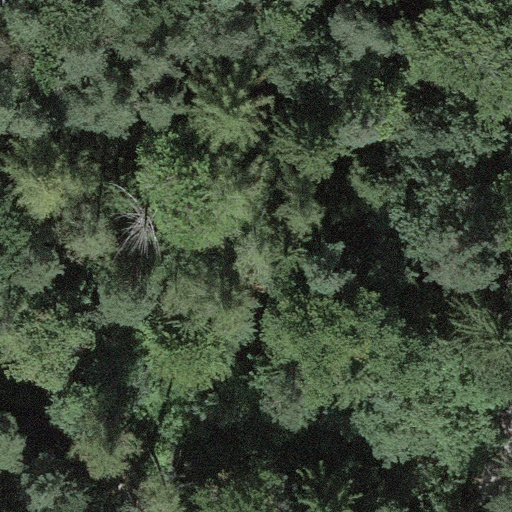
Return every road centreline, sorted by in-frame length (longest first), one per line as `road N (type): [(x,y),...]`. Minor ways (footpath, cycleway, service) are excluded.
road 1 (track): [(152,511),(104,431),(0,296)]
road 2 (track): [(511,387),(489,511)]
